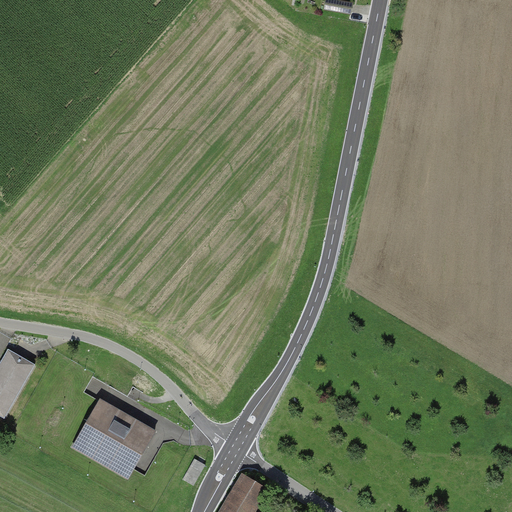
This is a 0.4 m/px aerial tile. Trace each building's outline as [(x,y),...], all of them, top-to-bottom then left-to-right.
[(355,3),(334,0),(325,0),(324,9),(353,14),(355,3)] [(0,415),(6,419),(36,365),(10,350),(0,367),(0,415)] [(159,434),(100,400),(73,446),(132,480),(135,475),(159,434)] [(185,480),(197,485),(207,461),(195,456),(185,480)] [(243,476),(221,511),(266,511),(277,495),(243,476)]
